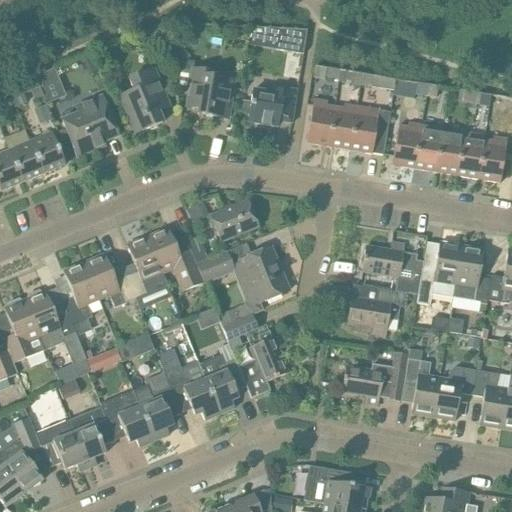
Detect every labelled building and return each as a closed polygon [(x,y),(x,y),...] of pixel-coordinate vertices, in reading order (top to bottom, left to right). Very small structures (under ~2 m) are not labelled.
[(166,44),(163,25),(144,32),(150,50),(166,44)] [(307,31),(279,29),(276,51),(303,55),(307,31)] [(326,69),(315,67),(313,78),(324,80),(326,69)] [(192,70),(175,68),(173,82),(174,87),(189,89),(186,108),(197,110),(197,115),(228,120),(231,100),(234,82),(208,77),(208,73),(192,70)] [(54,69),(34,77),(39,88),(59,80),(54,69)] [(162,89),(154,70),(129,81),(133,92),(119,98),(126,116),(134,135),(162,123),(158,112),(169,107),(162,89)] [(360,84),(362,75),(351,73),(340,71),(338,82),(360,86),(360,84)] [(360,86),(393,91),(395,80),(373,76),(362,75),(360,84),(360,86)] [(425,97),(425,95),(427,85),(416,84),(414,95),(425,97)] [(425,97),(436,99),(436,96),(438,87),(427,85),(425,95),(425,97)] [(277,89),(270,88),(269,94),(253,91),(247,123),(277,128),(278,122),(292,124),(297,92),(277,89)] [(468,103),(468,102),(470,93),(470,92),(459,91),(458,100),(457,103),(468,104),(468,103)] [(468,104),(489,108),(491,96),(480,94),(470,92),(470,93),(468,102),(468,103),(468,104)] [(23,94),(11,99),(15,108),(26,103),(23,94)] [(69,139),(77,159),(103,148),(102,144),(118,137),(101,97),(76,108),(78,114),(61,121),(65,129),(68,138),(69,139)] [(4,112),(15,108),(11,99),(0,104),(4,112)] [(328,148),(335,108),(326,107),(327,103),(313,101),(306,145),(328,148)] [(328,148),(349,152),(357,108),(344,106),(343,110),(335,108),(328,148)] [(390,113),(357,108),(349,152),(371,155),(372,154),(383,156),(390,113)] [(414,170),(420,126),(408,124),(407,128),(398,127),(395,147),(391,167),(414,170)] [(414,170),(435,174),(441,134),(433,132),(433,128),(420,126),(414,170)] [(65,129),(58,132),(62,142),(69,139),(68,138),(65,129)] [(435,174),(456,177),(463,133),(450,131),(450,135),(441,134),(435,174)] [(51,133),(29,142),(43,175),(65,166),(51,133)] [(463,133),(456,177),(478,181),(484,141),(475,139),(476,135),(463,133)] [(484,141),(478,181),(499,184),(503,165),(506,140),(493,138),(492,142),(484,141)] [(29,142),(8,151),(22,184),(43,175),(29,142)] [(0,192),(22,184),(8,151),(0,154),(0,192)] [(202,201),(193,204),(194,207),(186,211),(188,217),(206,211),(202,201)] [(257,228),(247,202),(209,218),(220,243),(257,228)] [(167,229),(147,238),(162,275),(173,270),(178,283),(187,279),(191,289),(203,284),(195,265),(186,242),(189,251),(178,255),(167,229)] [(186,242),(195,265),(207,260),(197,237),(186,242)] [(137,272),(126,277),(135,300),(139,311),(171,298),(162,275),(147,238),(126,246),(130,257),(137,272)] [(363,257),(361,273),(396,279),(394,293),(405,294),(407,295),(418,296),(420,284),(422,270),(421,270),(415,268),(417,256),(403,253),(404,245),(391,243),(390,252),(365,247),(363,257)] [(461,247),(439,244),(434,271),(422,269),(416,305),(429,307),(431,295),(452,299),(461,247)] [(473,303),(486,305),(487,301),(490,281),(478,279),(483,251),(461,247),(452,299),(473,302),(473,303)] [(281,275),(270,249),(239,262),(257,305),(288,292),(281,275)] [(503,279),(491,277),(490,281),(487,301),(507,305),(511,302),(511,292),(511,251),(507,251),(503,279)] [(207,260),(195,265),(203,284),(233,272),(225,254),(207,261),(207,260)] [(135,300),(126,277),(114,282),(103,256),(83,264),(98,301),(109,297),(114,309),(135,300)] [(73,299),(62,303),(66,314),(66,315),(67,314),(72,326),(86,320),(92,318),(87,306),(98,301),(83,264),(63,273),(73,299)] [(407,295),(376,290),(374,303),(350,299),(346,324),(371,328),(370,337),(385,339),(388,319),(396,321),(399,307),(405,308),(407,295)] [(73,367),(86,361),(76,338),(76,337),(67,314),(66,315),(55,319),(45,293),(42,294),(38,292),(29,296),(27,300),(24,301),(39,338),(44,351),(63,343),(72,365),(73,367)] [(3,310),(14,336),(3,341),(7,352),(13,364),(44,351),(39,338),(24,301),(22,302),(19,300),(6,305),(6,309),(3,310)] [(193,315),(198,327),(215,321),(211,309),(193,315)] [(236,309),(219,316),(223,327),(240,320),(236,309)] [(256,330),(251,317),(222,329),(227,342),(256,330)] [(447,321),(435,319),(433,331),(445,333),(447,321)] [(449,320),(447,333),(460,335),(463,322),(449,320)] [(149,321),(145,323),(150,336),(161,331),(158,326),(149,321)] [(266,383),(288,374),(278,351),(286,348),(281,336),(271,340),(269,334),(258,338),(261,344),(249,349),(255,362),(238,369),(246,388),(252,402),(271,394),(266,383)] [(147,337),(136,342),(139,348),(145,351),(152,348),(147,337)] [(218,355),(198,363),(205,381),(208,389),(219,416),(234,410),(231,402),(238,399),(233,386),(243,382),(245,388),(246,388),(238,369),(229,346),(228,346),(216,351),(218,355)] [(115,350),(87,362),(91,373),(91,374),(120,362),(115,350)] [(0,381),(17,375),(13,364),(7,352),(0,354),(0,381)] [(185,380),(173,352),(157,358),(163,374),(178,409),(189,405),(194,418),(201,415),(204,422),(219,416),(205,381),(191,386),(188,379),(185,380)] [(411,415),(433,419),(439,379),(428,377),(430,364),(407,360),(405,371),(403,385),(415,387),(411,415)] [(72,365),(54,372),(60,386),(78,378),(78,377),(90,372),(86,361),(73,367),(72,365)] [(345,368),(341,393),(366,397),(364,406),(377,408),(379,400),(386,401),(391,369),(371,366),(370,372),(345,368)] [(447,381),(439,379),(433,419),(455,422),(460,395),(471,396),(475,371),(462,369),(455,368),(449,373),(447,381)] [(391,369),(386,401),(400,403),(403,385),(405,371),(391,369)] [(475,371),(471,396),(483,398),(478,426),(500,430),(507,390),(497,389),(499,376),(488,374),(475,371)] [(168,413),(178,409),(163,374),(144,382),(146,386),(132,392),(154,443),(168,437),(165,429),(173,426),(168,413)] [(511,376),(509,376),(507,390),(500,430),(511,431),(511,376)] [(100,405),(115,442),(115,441),(113,436),(123,432),(128,445),(135,442),(138,449),(154,443),(132,392),(100,405)] [(270,410),(265,399),(254,403),(259,414),(270,410)] [(115,442),(100,405),(99,405),(100,409),(68,422),(88,470),(97,466),(93,459),(105,454),(102,447),(115,442)] [(5,450),(0,453),(0,463),(23,495),(42,481),(23,455),(40,448),(35,435),(28,419),(12,426),(17,440),(5,450)] [(88,470),(68,422),(35,435),(40,448),(49,469),(61,464),(64,471),(76,466),(79,473),(88,470)] [(0,502),(5,509),(23,495),(0,463),(0,502)] [(309,467),(303,501),(310,502),(324,504),(366,511),(369,490),(347,486),(349,474),(324,470),(311,468),(309,467)] [(426,499),(424,511),(476,511),(477,508),(468,506),(470,494),(443,489),(441,501),(426,499)] [(275,497),(272,511),(279,511),(282,511),(285,499),(275,497)] [(222,511),(257,511),(253,501),(244,505),(243,501),(222,510),(222,511)] [(365,511),(366,511),(324,504),(310,502),(308,511),(365,511)]
